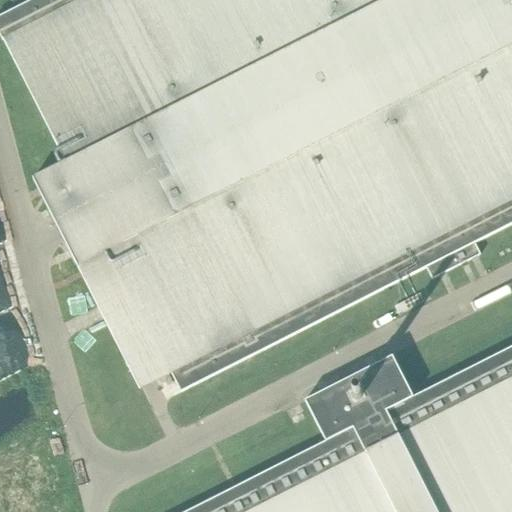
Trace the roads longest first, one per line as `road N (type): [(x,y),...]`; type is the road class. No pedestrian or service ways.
road 1 (unknown): [(511,277),(96,489)]
road 2 (unknown): [(0,90),(96,489)]
